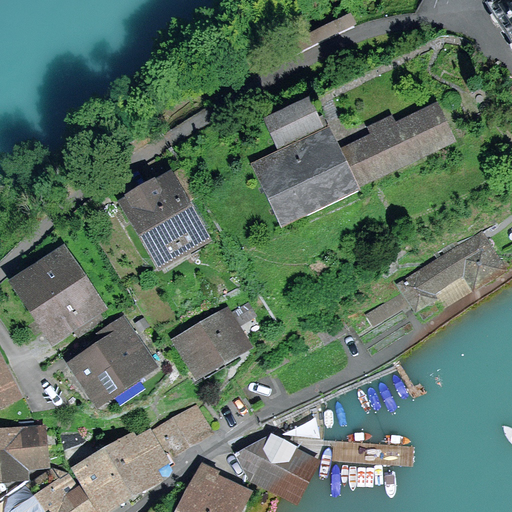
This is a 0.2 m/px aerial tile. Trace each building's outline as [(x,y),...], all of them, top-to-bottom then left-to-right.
[(511,0),(500,0),(488,8),(511,43),(511,0)] [(266,124),(277,146),(321,125),(310,103),(266,124)] [(452,141),(436,108),(341,153),(357,186),(452,141)] [(281,229),(359,191),(357,186),(341,153),(329,129),(251,166),(281,229)] [(171,176),(187,203),(199,197),(182,169),(171,176)] [(131,208),(161,260),(200,237),(170,185),(158,192),(155,188),(150,187),(132,197),(130,203),(132,207),(131,208)] [(479,236),(401,285),(423,321),(501,272),(479,236)] [(11,283),(52,345),(105,310),(64,248),(11,283)] [(197,381),(252,349),(228,307),(173,339),(197,381)] [(351,323),(358,334),(371,326),(365,315),(351,323)] [(337,321),(321,338),(324,344),(344,331),(337,321)] [(102,398),(141,372),(134,362),(145,354),(123,323),(103,336),(109,345),(75,367),(87,386),(91,383),(102,398)] [(283,355),(266,368),(269,372),(287,362),(283,355)] [(0,402),(15,395),(0,365),(0,402)] [(209,433),(196,410),(174,422),(187,445),(209,433)] [(153,480),(146,467),(187,445),(174,422),(148,435),(104,459),(126,496),(153,480)] [(0,479),(24,478),(23,468),(44,466),(40,433),(18,435),(18,429),(2,431),(2,436),(0,436),(0,479)] [(236,457),(247,477),(295,502),(316,465),(268,439),(236,457)] [(76,476),(97,511),(126,496),(104,459),(76,476)] [(188,489),(176,511),(235,511),(243,497),(221,486),(224,481),(217,477),(218,474),(202,466),(191,490),(188,489)] [(56,485),(50,476),(28,490),(37,504),(42,511),(88,511),(68,483),(62,487),(60,483),(56,485)] [(42,511),(37,504),(28,490),(6,505),(11,511),(42,511)]
